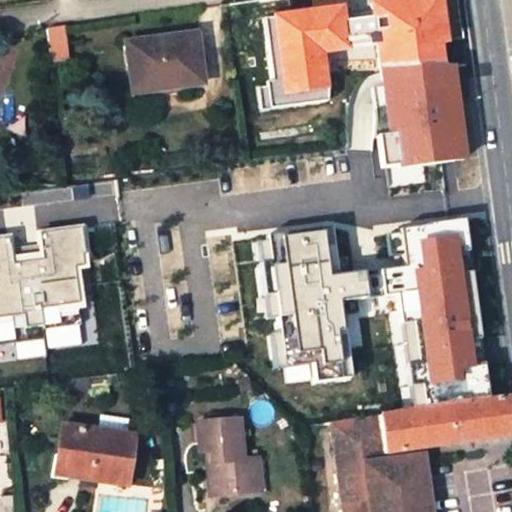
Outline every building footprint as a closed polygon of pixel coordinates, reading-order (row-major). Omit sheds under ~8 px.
[(319,12),(275,18),(282,67),(326,61),(324,46),(330,45),(327,24),(321,25),(319,12)] [(44,31),(48,59),(61,57),(65,57),(61,29),(44,31)] [(199,85),(193,35),(123,44),(128,93),(199,85)] [(411,169),(474,163),(464,63),(388,70),(394,133),(407,131),(411,169)] [(392,135),(392,167),(407,167),(408,135),(392,135)] [(474,214),(459,217),(394,228),(417,405),(497,399),(474,214)] [(22,245),(20,228),(0,231),(0,367),(51,361),(47,329),(82,323),(84,311),(92,308),(86,271),(95,270),(87,220),(34,228),(36,244),(22,245)] [(341,276),(337,225),(257,236),(277,372),(310,370),(314,387),(363,381),(351,306),(377,301),(376,276),(341,276)] [(333,460),(337,499),(360,496),(357,468),(383,465),(382,457),(400,454),(400,453),(511,435),(511,415),(510,398),(497,399),(338,422),(330,423),(331,440),(333,460)] [(336,405),(308,409),(310,425),(330,423),(338,422),(336,405)] [(242,460),(237,420),(193,424),(196,453),(206,451),(209,473),(204,474),(207,498),(251,492),(249,474),(257,473),(255,458),(242,460)] [(123,486),(131,436),(60,426),(52,476),(123,486)] [(429,511),(422,451),(400,454),(382,457),(383,465),(401,463),(415,461),(420,511),(429,511)] [(420,511),(415,461),(401,463),(383,465),(357,468),(360,496),(337,499),(338,511),(420,511)] [(259,491),(257,473),(249,474),(251,492),(259,491)]
